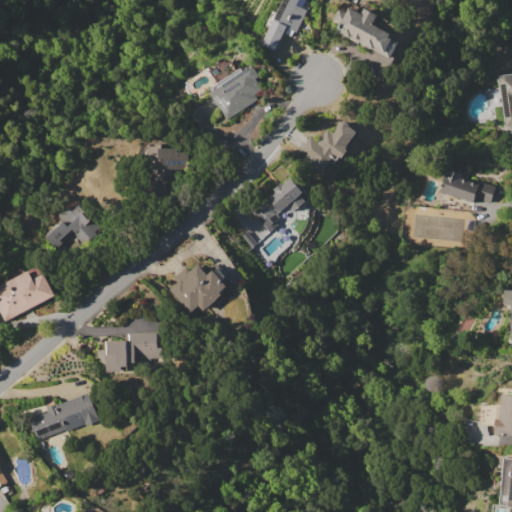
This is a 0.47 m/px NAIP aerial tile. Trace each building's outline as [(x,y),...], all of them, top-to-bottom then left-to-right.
[(263,42),(283,0),(306,0),(305,4),(311,6),(296,36),(286,31),(277,49),(263,42)] [(350,6),(361,13),(365,7),(378,14),(373,23),(391,33),(389,36),(397,40),(388,57),(360,41),(359,43),(345,35),(346,33),(338,29),(340,25),(332,21),(340,8),(347,12),(350,6)] [(210,92),(253,64),(260,75),(256,78),(258,80),(259,83),(260,86),(259,89),(258,91),(257,93),(256,94),(259,99),(228,119),(210,92)] [(499,75),(511,73),(511,125),(505,126),(499,75)] [(348,125),(356,131),(347,145),(348,145),(346,147),(348,149),(343,157),(340,155),(338,157),(333,154),(322,170),(321,169),(320,170),(319,170),(318,171),(313,168),(314,166),(313,166),(314,164),(313,163),(315,160),(300,150),(310,135),(319,142),(327,129),(333,133),(341,120),(342,121),(344,120),(345,120),(347,121),(348,122),(348,124),(348,125)] [(159,147),(177,147),(177,151),(186,151),(186,155),(188,155),(188,169),(174,169),(174,176),(166,176),(166,179),(154,179),(154,154),(159,154),(159,147)] [(481,181),(496,186),(491,202),(476,197),(475,202),(441,191),(448,168),(463,173),(462,174),(464,175),(463,177),(480,183),(481,181)] [(291,177),(303,191),(300,194),(306,200),(293,211),(288,205),(278,214),(280,217),(267,228),(252,211),(264,201),(265,203),(270,199),(268,197),(275,191),(274,189),(282,182),(283,184),(291,177)] [(43,235),(62,219),(58,215),(69,206),(72,211),(81,204),(86,210),(84,212),(90,219),(92,217),(100,227),(95,231),(97,234),(91,239),(89,237),(83,243),(71,230),(61,239),(63,241),(54,248),(43,235)] [(199,263),(208,274),(214,269),(227,285),(225,287),(232,296),(220,307),(214,300),(203,310),(198,304),(189,312),(170,289),(177,282),(173,278),(187,266),(189,268),(188,268),(190,271),(199,263)] [(0,312),(0,284),(40,265),(55,295),(4,321),(0,312)] [(511,288),(503,288),(503,304),(511,304),(511,339),(511,338),(511,288)] [(131,333),(158,333),(158,347),(163,346),(164,357),(136,358),(136,362),(129,362),(130,366),(121,366),(121,371),(107,371),(107,362),(100,363),(100,357),(98,357),(98,348),(106,348),(106,340),(128,340),(128,342),(131,342),(131,333)] [(30,419),(50,411),(48,406),(57,403),(58,404),(90,392),(95,405),(97,405),(99,411),(98,412),(101,420),(85,426),(84,424),(66,431),(65,429),(38,439),(30,419)] [(511,434),(495,433),(496,418),(500,418),(502,394),(511,394),(511,434)] [(504,456),(511,456),(511,511),(510,511),(511,505),(499,504),(504,456)] [(0,466),(1,466),(9,480),(0,485),(0,466)]
